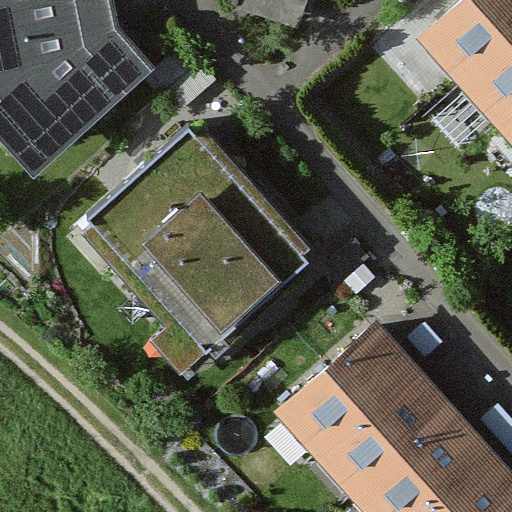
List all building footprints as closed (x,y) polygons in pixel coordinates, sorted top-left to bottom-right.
[(148,56),(127,34),(122,17),(119,4),(120,0),(0,0),(0,135),(45,183),(163,73),(148,56)] [(283,0),(312,9),(314,0),(283,0)] [(511,0),(476,0),(426,45),(511,142),(511,0)] [(163,342),(193,375),(317,262),(305,248),(250,190),(207,143),(196,131),(89,229),(180,327),(163,342)] [(401,336),(389,322),(284,415),(370,511),(511,511),(511,460),(482,427),(436,375),(401,336)]
